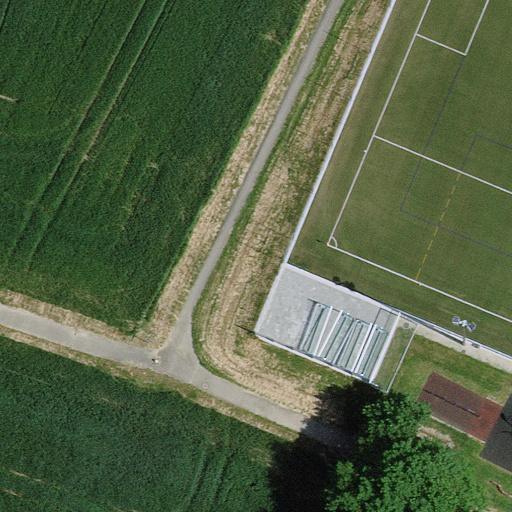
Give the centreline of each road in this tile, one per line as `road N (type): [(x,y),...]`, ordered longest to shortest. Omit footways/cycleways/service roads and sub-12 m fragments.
road 1 (track): [(162,366),(352,445),(379,467),(363,511)]
road 2 (track): [(0,310),(162,366)]
